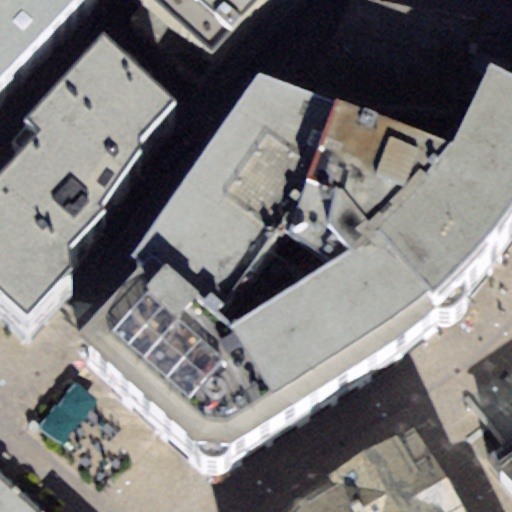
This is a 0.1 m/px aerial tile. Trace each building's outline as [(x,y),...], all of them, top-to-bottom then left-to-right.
[(0,0),(0,118),(96,21),(81,0),(0,0)] [(129,0),(135,9),(218,74),(282,0),(129,0)] [(347,10),(273,123),(453,193),(491,113),(511,122),(511,42),(478,27),(473,38),(347,10)] [(0,324),(16,339),(84,266),(140,186),(140,174),(173,138),(103,72),(25,157),(40,170),(0,212),(0,324)] [(481,297),(511,255),(511,122),(491,113),(453,193),(368,275),(377,285),(432,342),(455,320),(481,297)] [(134,298),(147,308),(237,375),(377,285),(368,275),(453,193),(273,123),(260,118),(134,298)] [(377,285),(237,375),(230,379),(274,446),(432,342),(377,285)] [(237,375),(147,308),(89,370),(157,429),(206,471),(228,470),(274,446),(230,379),(237,375)] [(511,477),(499,488),(511,505),(511,371),(472,404),(511,452),(511,477)] [(452,511),(417,450),(330,501),(315,511),(452,511)] [(32,511),(0,482),(0,511),(32,511)]
